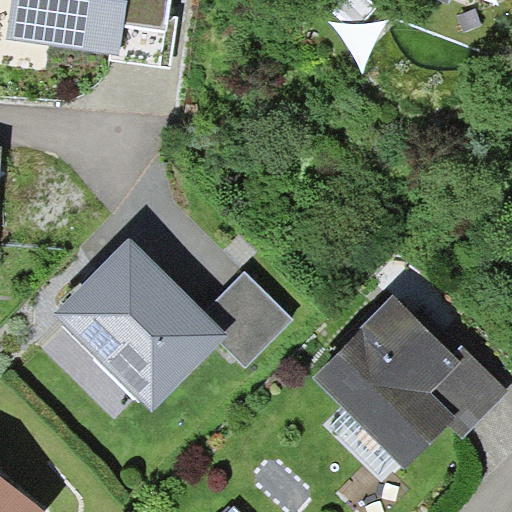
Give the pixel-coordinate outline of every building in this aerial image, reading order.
[(12,0),(7,38),(111,53),(120,55),(127,0),(12,0)] [(171,0),(127,0),(120,55),(111,53),(110,58),(171,67),(178,19),(169,17),(171,0)] [(130,238),(53,313),(152,412),(222,344),(228,337),(204,313),(130,238)] [(204,313),(228,337),(222,344),(246,367),(294,319),(245,271),(204,313)] [(393,295),(313,377),(406,468),(448,424),(462,437),(509,390),(462,345),(454,353),(393,295)] [(0,511),(44,511),(0,474),(0,511)] [(225,511),(242,511),(234,503),(225,511)]
